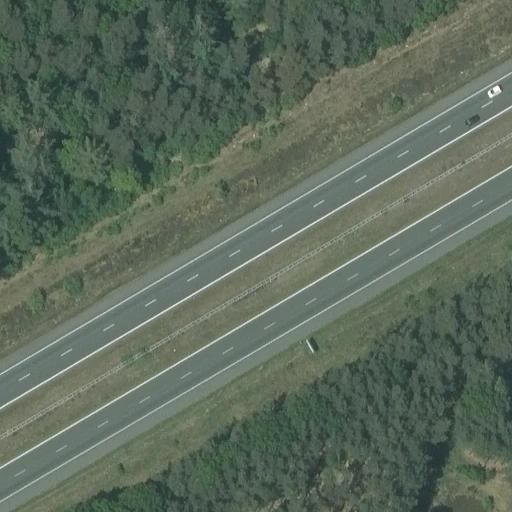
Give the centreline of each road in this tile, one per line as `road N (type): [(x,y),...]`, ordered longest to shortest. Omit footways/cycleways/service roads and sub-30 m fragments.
road 1 (motorway): [(0,492),(511,189)]
road 2 (motorway): [(511,96),(0,399)]
